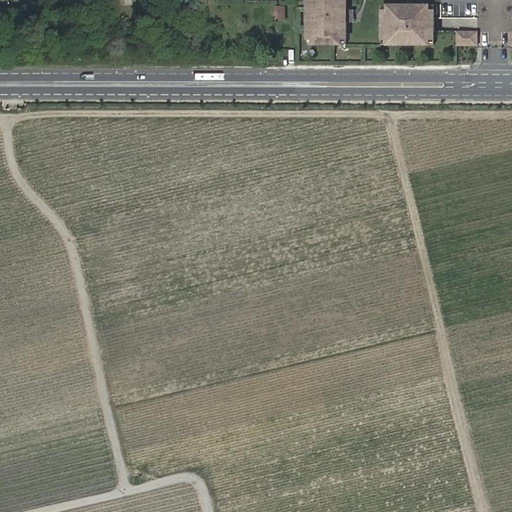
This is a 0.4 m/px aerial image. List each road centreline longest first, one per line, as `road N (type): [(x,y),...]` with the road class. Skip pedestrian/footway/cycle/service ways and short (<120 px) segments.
road 1 (secondary): [(0,87),(511,85)]
road 2 (track): [(0,116),(511,115)]
road 3 (track): [(484,511),(390,116)]
road 4 (track): [(126,490),(71,243),(15,175),(7,116)]
road 5 (track): [(206,511),(191,475),(36,511)]
